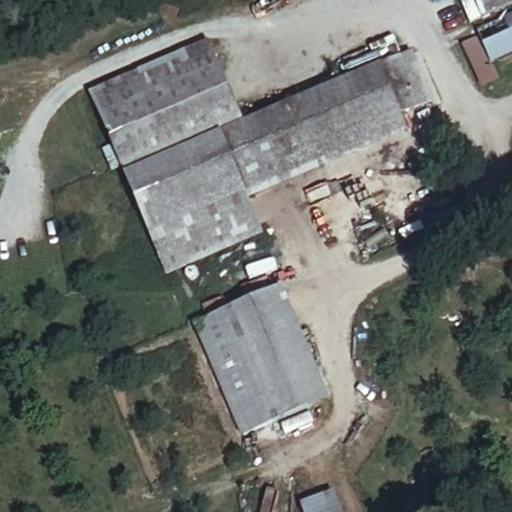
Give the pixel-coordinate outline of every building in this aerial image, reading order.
[(511,0),(469,0),(478,22),(511,8),(511,0)] [(462,16),(398,32),(401,46),(466,29),(462,16)] [(511,74),(511,33),(477,49),(480,56),(492,83),(494,82),(511,74)] [(492,83),(480,56),(463,64),(483,108),(501,99),(494,82),(492,83)] [(209,61),(92,115),(116,167),(124,184),(152,245),(400,130),(435,114),(413,68),(247,145),(209,61)] [(400,130),(152,245),(162,267),(259,222),(411,152),(400,130)] [(124,184),(116,167),(108,171),(115,188),(124,184)] [(259,222),(162,267),(178,301),(275,256),(259,222)] [(331,403),(286,288),(196,323),(242,438),(331,403)] [(340,511),(332,493),(299,506),(301,511),(340,511)]
